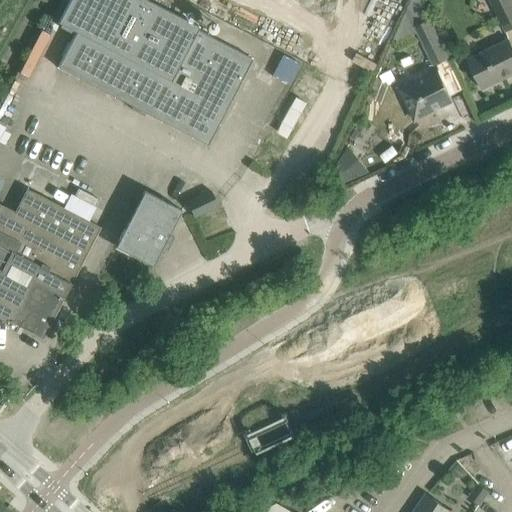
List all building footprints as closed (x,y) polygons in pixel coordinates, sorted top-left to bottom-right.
[(198,27),(159,7),(145,0),(70,0),(59,23),(76,32),(75,33),(57,69),(207,145),(225,109),(252,59),(196,30),(198,27)] [(448,58),(430,20),(431,20),(422,0),(411,0),(395,37),(398,42),(418,32),(434,65),(448,58)] [(511,0),(490,0),(506,32),(511,29),(511,0)] [(511,74),(511,44),(510,39),(468,59),(482,89),(511,74)] [(453,101),(444,83),(437,70),(399,88),(407,103),(415,121),(433,113),(432,111),(453,101)] [(369,173),(349,148),(331,175),(342,185),(369,173)] [(78,188),(74,196),(95,207),(99,199),(78,188)] [(100,227),(31,192),(27,189),(14,212),(0,204),(0,317),(10,323),(11,322),(43,339),(100,227)] [(152,265),(181,210),(144,190),(115,246),(152,265)] [(218,205),(218,204),(211,191),(187,202),(194,216),(218,205)] [(459,462),(450,473),(454,476),(460,477),(463,476),(466,475),(469,472),(459,462)] [(480,483),(469,498),(479,504),(489,490),(480,483)] [(427,494),(414,511),(451,511),(452,511),(443,505),(427,494)]
